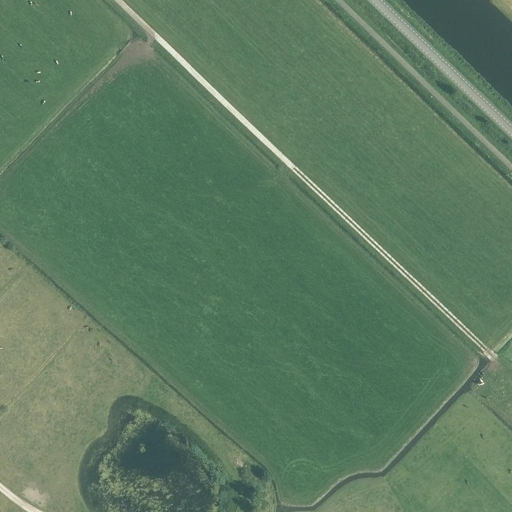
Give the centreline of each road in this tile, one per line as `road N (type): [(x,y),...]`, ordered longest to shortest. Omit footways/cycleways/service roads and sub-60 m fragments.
road 1 (track): [(496,359),(115,0)]
road 2 (secondary): [(376,0),(511,131)]
